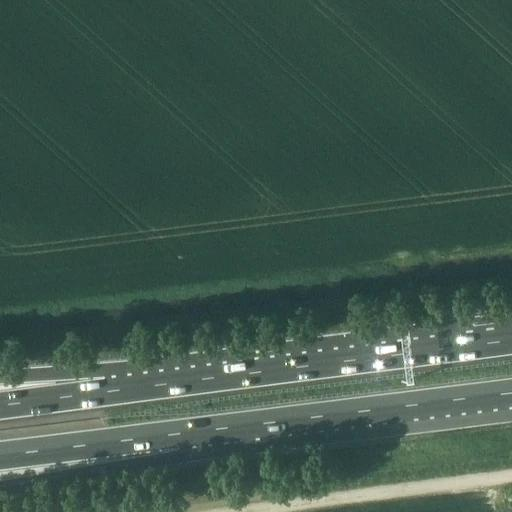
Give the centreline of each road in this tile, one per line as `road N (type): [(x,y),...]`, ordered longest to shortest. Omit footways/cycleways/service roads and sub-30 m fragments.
road 1 (motorway): [(511,341),(109,391)]
road 2 (motorway): [(183,436),(511,395)]
road 3 (track): [(250,511),(511,478)]
road 4 (motorway): [(0,486),(183,436)]
road 5 (motorway): [(0,456),(183,436)]
